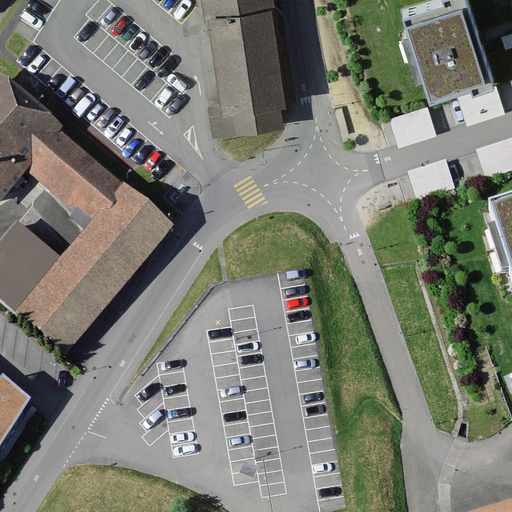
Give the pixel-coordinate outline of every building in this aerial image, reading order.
[(272,0),(202,0),(219,107),(208,108),(213,142),(284,131),(280,106),(284,105),(269,7),(273,6),(272,0)] [(429,99),(491,80),(466,0),(440,0),(402,12),(429,99)] [(175,227),(0,82),(0,181),(18,160),(94,219),(62,258),(17,223),(0,242),(0,299),(69,358),(175,227)] [(496,85),(458,97),(466,126),(505,114),(496,85)] [(428,108),(390,119),(398,148),(437,136),(428,108)] [(511,137),(475,149),(484,177),(511,168),(511,137)] [(446,160),(408,171),(417,200),(455,188),(446,160)] [(511,206),(492,212),(511,277),(511,206)] [(0,383),(0,452),(30,405),(2,381),(0,383)]
